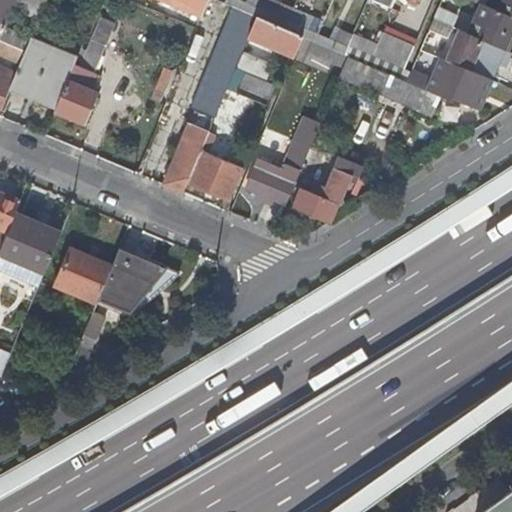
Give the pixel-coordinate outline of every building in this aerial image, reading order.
[(0,0),(0,31),(13,0),(0,0)] [(159,0),(201,18),(208,0),(159,0)] [(244,0),(243,4),(254,9),(258,0),(244,0)] [(267,0),(261,0),(257,10),(286,23),(292,10),(267,0)] [(418,0),(366,0),(366,1),(388,10),(392,0),(405,0),(409,2),(406,8),(413,11),(418,0)] [(511,0),(491,0),(488,10),(511,19),(511,0)] [(511,19),(488,10),(480,6),(473,22),(481,25),(474,40),(501,51),(502,52),(511,27),(511,19)] [(439,7),(428,30),(448,38),(458,16),(439,7)] [(246,42),(256,18),(231,8),(190,107),(214,117),(226,88),(234,71),(236,66),(240,56),(246,42)] [(322,23),(292,10),(286,23),(316,36),(322,23)] [(54,105),(51,111),(83,124),(96,92),(89,89),(103,57),(99,55),(114,21),(99,15),(78,66),(71,63),(54,105)] [(301,38),(256,18),(246,42),(252,44),(254,39),(294,56),(295,52),(301,38)] [(331,43),(345,49),(400,73),(406,59),(375,45),(351,34),(338,28),(331,43)] [(443,62),(454,66),(460,52),(468,56),(474,40),(456,32),(443,62)] [(381,33),(375,45),(406,59),(412,46),(381,33)] [(0,38),(0,53),(19,61),(24,48),(0,38)] [(11,79),(8,86),(54,105),(71,63),(74,57),(28,38),(24,48),(19,61),(11,79)] [(347,58),(301,38),(295,52),(328,66),(331,59),(344,65),(347,58)] [(460,52),(454,66),(488,81),(501,51),(474,40),(468,56),(460,52)] [(240,56),(236,66),(266,79),(271,69),(240,56)] [(392,77),(347,58),(344,65),(338,78),(432,119),(440,99),(412,86),(392,77)] [(488,81),(454,66),(447,82),(455,85),(449,98),(476,109),(488,81)] [(159,68),(146,100),(157,105),(170,73),(159,68)] [(234,71),(226,88),(265,104),(272,87),(234,71)] [(0,105),(8,86),(11,79),(0,74),(0,105)] [(412,86),(440,99),(446,88),(417,75),(412,86)] [(289,185),(293,186),(319,122),(305,116),(283,168),(259,157),(246,186),(258,191),(256,196),(270,202),(272,197),(282,201),(289,185)] [(161,184),(182,193),(186,183),(200,150),(208,132),(187,123),(161,184)] [(200,150),(186,183),(227,200),(241,168),(200,150)] [(335,203),(339,204),(345,188),(355,166),(336,158),(320,195),(300,187),(292,206),(328,221),(335,203)] [(355,166),(345,188),(352,191),(361,169),(355,166)] [(0,230),(5,233),(13,214),(20,197),(13,194),(10,200),(0,196),(0,230)] [(58,233),(13,214),(5,233),(0,245),(0,270),(36,285),(58,233)] [(108,268),(95,299),(126,312),(176,273),(116,248),(108,268)] [(51,288),(92,305),(95,299),(108,268),(67,251),(51,288)] [(90,310),(81,332),(92,337),(101,315),(90,310)] [(92,337),(81,332),(62,379),(92,361),(85,353),(92,337)]
